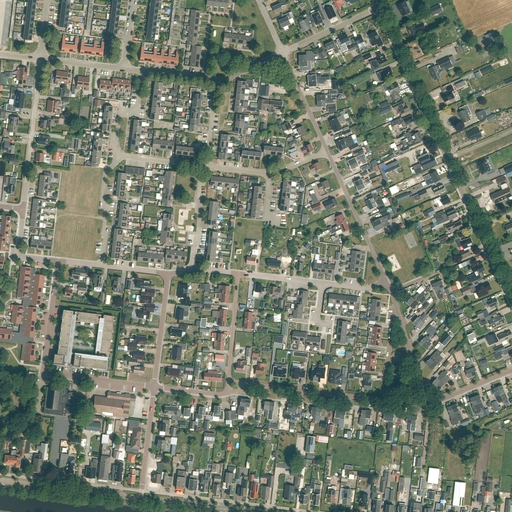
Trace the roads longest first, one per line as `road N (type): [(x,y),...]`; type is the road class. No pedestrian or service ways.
road 1 (unclassified): [(379,8),(489,250)]
road 2 (residential): [(154,386),(48,372),(58,261)]
road 3 (residential): [(22,208),(40,59)]
road 4 (residential): [(385,281),(327,152)]
road 5 (tertiary): [(140,498),(0,481)]
road 6 (residential): [(384,400),(249,384)]
